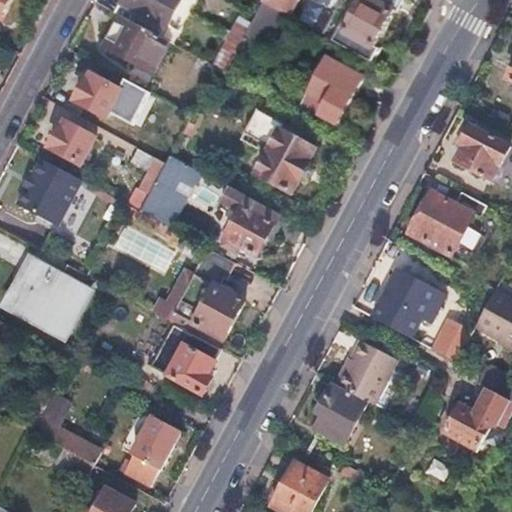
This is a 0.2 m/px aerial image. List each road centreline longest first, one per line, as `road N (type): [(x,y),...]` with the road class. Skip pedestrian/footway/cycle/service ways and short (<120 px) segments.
road 1 (tertiary): [(475,0),(198,511)]
road 2 (residential): [(71,0),(0,131)]
